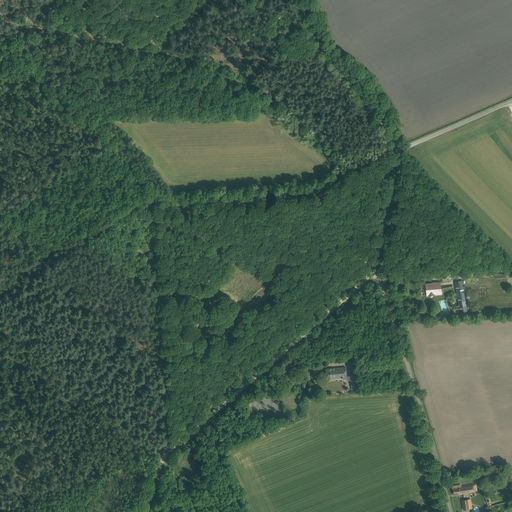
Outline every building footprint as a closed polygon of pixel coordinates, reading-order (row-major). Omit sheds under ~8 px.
[(463,286),(462,280),(455,282),(461,315),(468,314),(464,292),(466,292),(465,286),(463,286)] [(440,283),(437,283),(437,282),(432,282),(432,284),(428,284),(429,294),(441,293),(440,283)] [(346,367),(326,369),(326,373),(327,379),(331,379),(331,377),(335,377),(335,379),(342,378),(342,379),(347,379),(351,379),(351,380),(352,390),(358,389),(357,375),(347,376),(346,367)] [(295,381),(294,377),(293,372),(285,374),(287,383),(295,381)] [(477,490),(476,484),(461,486),(461,485),(452,486),(453,494),(460,493),(460,494),(474,492),(474,491),(477,490)] [(462,500),(463,510),(470,509),(468,499),(462,500)]
